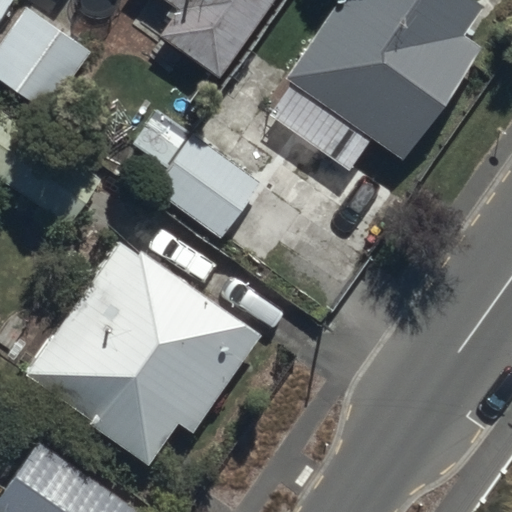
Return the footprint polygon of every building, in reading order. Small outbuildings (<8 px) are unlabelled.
[(0,0),(0,21),(15,0),(0,0)] [(282,0),(157,0),(181,17),(160,46),(220,88),(241,59),(282,0)] [(348,0),(285,89),(402,171),(501,31),(456,0),(348,0)] [(0,90),(47,124),(95,57),(28,10),(0,48),(0,90)] [(91,187),(0,125),(0,192),(60,233),(91,187)] [(150,194),(223,245),(263,188),(190,137),(150,194)] [(246,336),(117,244),(19,382),(149,473),(176,434),(195,448),(266,349),(246,336)] [(0,500),(0,511),(127,511),(37,448),(0,500)]
